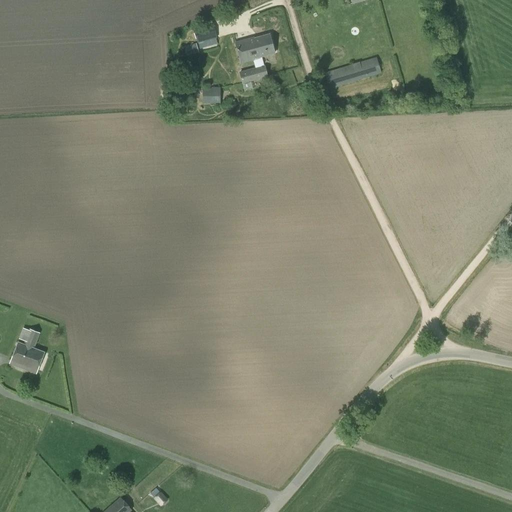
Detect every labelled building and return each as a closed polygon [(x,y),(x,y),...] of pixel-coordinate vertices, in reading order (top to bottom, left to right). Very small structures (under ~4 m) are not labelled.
[(198,43),(216,39),(212,24),(194,29),(198,43)] [(263,67),(261,58),(274,54),(269,34),(254,39),(254,37),(236,42),(241,64),(255,60),(257,68),(240,72),(243,83),(267,77),(265,66),(263,67)] [(184,47),(187,56),(199,52),(196,44),(184,47)] [(326,73),(330,88),(381,73),(376,58),(326,73)] [(203,103),(218,103),(219,90),(203,89),(203,103)] [(33,347),(39,333),(31,330),(25,344),(19,342),(11,361),(29,368),(28,371),(36,373),(36,372),(37,373),(45,352),(33,347)] [(160,504),(164,499),(157,492),(152,497),(160,504)] [(130,511),(132,510),(120,497),(102,511),(130,511)]
